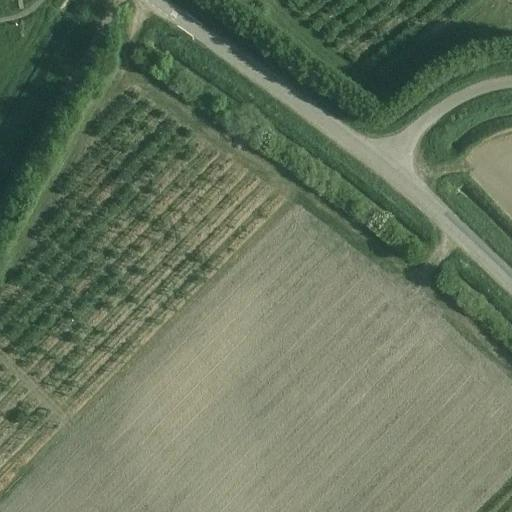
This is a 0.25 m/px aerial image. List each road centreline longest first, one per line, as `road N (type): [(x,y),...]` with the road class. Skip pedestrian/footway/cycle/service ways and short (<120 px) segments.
road 1 (track): [(131,65),(185,86),(425,275),(511,360)]
road 2 (unclassified): [(386,162),(152,0)]
road 3 (unclassified): [(511,283),(386,162)]
road 4 (track): [(0,287),(78,138)]
road 5 (unclassified): [(386,162),(431,116),(465,95),(511,83)]
